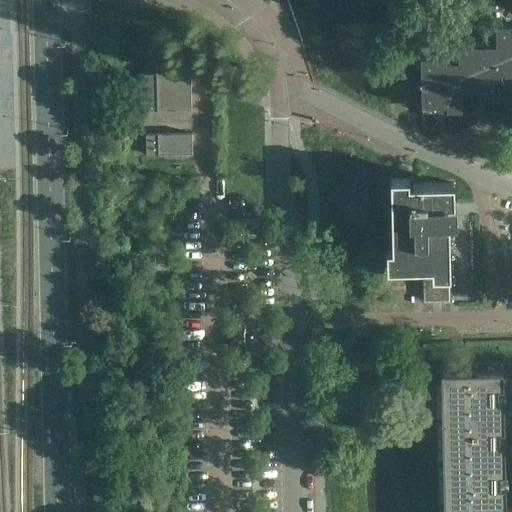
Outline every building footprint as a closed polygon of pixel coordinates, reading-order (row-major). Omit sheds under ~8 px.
[(495,27),(495,47),(497,47),(498,76),(511,75),(511,74),(511,31),(510,31),(510,27),(495,27)] [(498,96),(498,76),(497,47),(495,47),(472,47),(472,43),(457,43),(458,63),(460,63),(461,92),(474,92),(474,91),(484,91),(484,96),(498,96)] [(461,112),(461,92),(460,63),(458,63),(435,63),(435,59),(420,60),(421,108),(436,108),(436,107),(446,107),(446,112),(461,112)] [(144,74),(145,110),(156,110),(156,112),(158,112),(158,110),(191,109),(190,73),(157,74),(157,72),(156,72),(156,74),(144,74)] [(192,153),(191,133),(146,134),(146,154),(192,153)] [(448,205),(454,205),(453,183),(412,184),(412,187),(409,188),(408,178),(390,179),(392,243),(392,248),(386,248),(386,268),(431,268),(431,276),(450,276),(449,223),(448,223),(448,205)] [(440,379),(441,419),(504,418),(503,402),(498,403),(498,396),(492,396),(492,391),(503,390),(503,374),(444,375),(440,379)] [(504,433),(504,418),(441,419),(442,462),(505,461),(504,446),(499,446),(499,439),(493,440),(493,434),(504,433)] [(505,477),(505,461),(442,462),(443,506),(506,504),(505,489),(494,489),(494,483),(500,483),(499,477),(505,477)]
